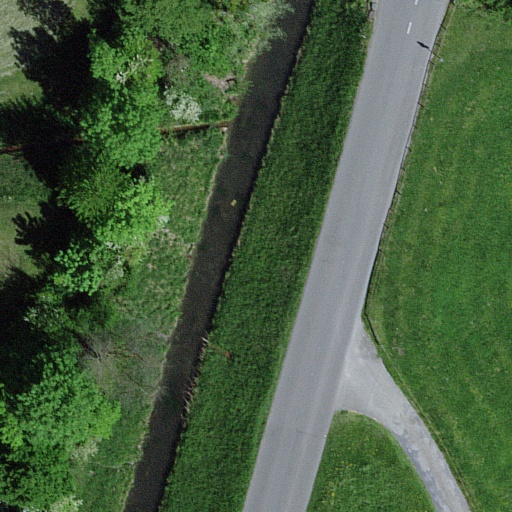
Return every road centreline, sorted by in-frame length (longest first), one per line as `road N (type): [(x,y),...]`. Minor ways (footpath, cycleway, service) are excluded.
road 1 (tertiary): [(416,0),(272,511)]
road 2 (track): [(455,511),(407,430),(365,385),(313,365)]
